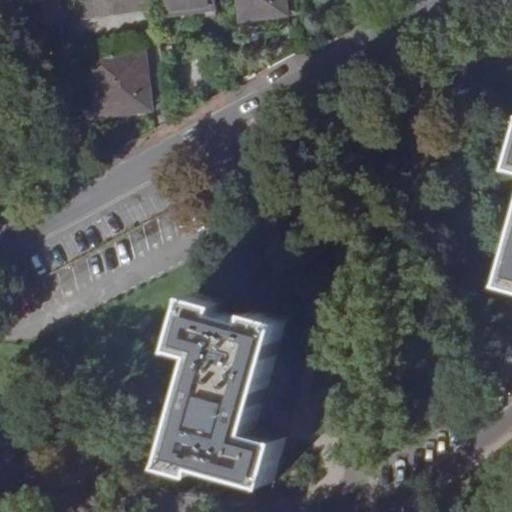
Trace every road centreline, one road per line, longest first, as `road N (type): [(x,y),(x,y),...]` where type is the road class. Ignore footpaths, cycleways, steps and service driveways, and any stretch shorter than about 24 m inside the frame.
road 1 (residential): [(450,0),(0,246)]
road 2 (residential): [(338,511),(479,450),(511,420)]
